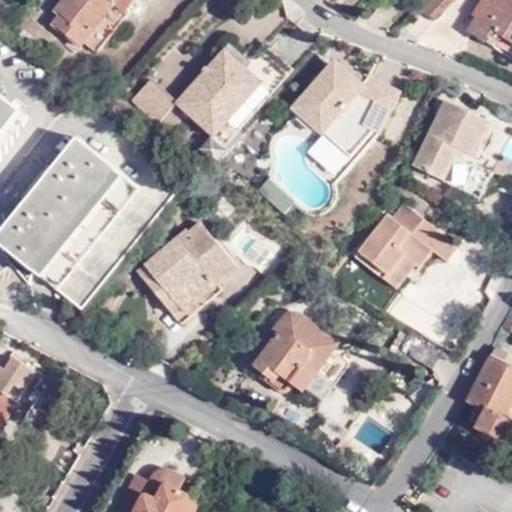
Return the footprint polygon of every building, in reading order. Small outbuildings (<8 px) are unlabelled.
[(86,47),(88,45),(102,56),(135,13),(132,11),(140,0),(70,0),(60,14),(64,18),(58,26),(86,47)] [(461,8),(453,0),(436,0),(426,12),(425,13),(440,28),(461,8)] [(511,0),(493,0),(487,10),(496,15),(488,28),(483,25),(475,39),(498,53),(505,42),(511,45),(511,0)] [(496,15),(487,10),(480,23),(483,25),(488,28),(496,15)] [(239,59),(228,48),(221,56),(233,67),(239,59)] [(263,81),(274,91),(293,70),(276,53),(257,74),(263,81)] [(217,132),(205,146),(221,162),(233,149),(226,143),(233,136),(223,127),(263,81),(257,74),(239,59),(233,67),(221,56),(181,100),(217,132)] [(297,113),(281,137),(283,139),(293,137),(297,138),(302,140),(307,144),(308,148),(308,168),(306,172),(304,172),(301,172),(297,170),(294,179),(291,182),(285,187),(283,185),(282,185),(272,198),(287,212),(295,205),(298,207),(307,213),(315,217),(318,217),(322,216),(327,214),(335,206),(336,202),(338,197),(339,190),(338,184),(336,179),(376,132),(381,134),(385,136),(407,93),(373,76),(366,83),(339,59),(294,110),(297,113)] [(154,129),(178,101),(150,77),(126,104),(154,129)] [(223,127),(233,136),(274,91),(263,81),(223,127)] [(0,97),(0,143),(22,115),(0,97)] [(445,100),(414,167),(448,183),(460,157),(477,165),(496,124),(445,100)] [(336,179),(338,184),(381,134),(376,132),(336,179)] [(78,143),(0,242),(0,244),(61,293),(141,194),(78,143)] [(460,157),(448,183),(484,199),(495,173),(477,165),(460,157)] [(406,257),(418,266),(422,269),(434,253),(448,263),(461,246),(405,204),(394,219),(389,215),(361,252),(392,275),(406,257)] [(214,282),(219,288),(242,269),(203,223),(190,234),(188,231),(158,255),(165,263),(144,280),(167,307),(175,301),(181,309),(214,282)] [(406,257),(392,275),(361,252),(357,257),(401,289),(418,266),(406,257)] [(165,263),(158,255),(137,272),(144,280),(165,263)] [(175,301),(167,307),(183,326),(224,293),(219,288),(214,282),(181,309),(175,301)] [(287,317),(277,330),(281,334),(272,346),(256,368),(263,373),(260,376),(280,392),(284,391),(288,391),(292,386),(303,393),(339,344),(298,313),(294,313),(290,315),(287,317)] [(511,338),(511,313),(500,332),(511,338)] [(281,334),(277,330),(267,343),(272,346),(281,334)] [(430,370),(442,349),(411,331),(399,351),(430,370)] [(511,358),(495,350),(491,357),(511,367),(511,358)] [(7,371),(2,368),(0,370),(0,428),(1,429),(10,415),(14,416),(17,416),(20,415),(22,412),(23,409),(23,406),(21,403),(19,401),(43,364),(30,355),(24,365),(15,359),(7,371)] [(511,412),(511,367),(491,357),(469,402),(479,407),(472,422),(481,427),(479,430),(507,444),(511,433),(511,424),(507,422),(511,412)] [(197,511),(199,510),(199,507),(198,504),(195,501),(192,498),(181,493),(170,487),(176,474),(168,470),(163,470),(159,472),(156,475),(154,478),(153,482),(137,475),(123,505),(137,511),(197,511)] [(181,493),(187,479),(176,474),(170,487),(181,493)]
